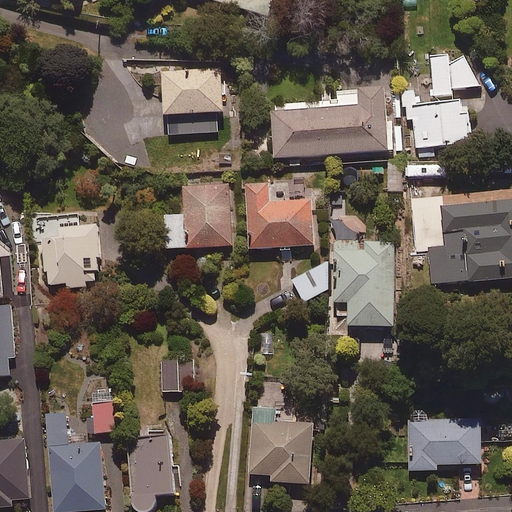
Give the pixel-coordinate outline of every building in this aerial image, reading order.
[(30,0),(79,9),(80,0),(30,0)] [(187,0),(269,25),(277,0),(187,0)] [(449,56),(432,57),(433,100),(450,100),(450,93),(482,92),(481,59),(449,60),(449,56)] [(224,119),(221,74),(163,78),(167,139),(218,136),(217,120),(224,119)] [(470,152),(470,112),(460,112),(460,107),(417,107),(417,89),(404,89),(404,112),(408,112),(409,123),(415,123),(415,152),(470,152)] [(387,161),(386,96),(341,97),(341,115),(273,116),(274,163),(387,161)] [(270,208),(270,188),(248,188),(249,254),(313,253),(312,207),(270,208)] [(230,190),(185,191),(186,219),(165,219),(166,256),(232,254),(230,190)] [(511,208),(442,217),(448,259),(430,261),(434,295),(511,285),(511,208)] [(69,287),(69,290),(89,290),(89,284),(99,284),(99,277),(103,277),(103,232),(62,232),(62,244),(45,244),(45,273),(49,273),(49,287),(69,287)] [(394,332),(392,246),(334,248),(336,310),(350,309),(351,333),(394,332)] [(0,301),(8,301),(6,260),(0,260),(0,301)] [(329,295),(326,265),(292,282),(305,307),(329,295)] [(14,309),(0,310),(0,380),(13,380),(12,360),(17,359),(14,309)] [(197,363),(166,364),(166,396),(198,395),(197,363)] [(120,436),(118,407),(96,408),(98,437),(120,436)] [(296,433),(298,409),(276,408),(276,416),(255,414),(249,480),(274,482),(273,490),(310,493),(315,435),(296,433)] [(73,418),(53,419),(55,511),(107,511),(106,449),(74,450),(73,418)] [(481,425),(409,428),(411,477),(438,476),(438,471),(483,470),(481,425)] [(179,501),(178,442),(163,443),(162,430),(136,431),(138,510),(139,511),(160,511),(162,501),(179,501)] [(33,511),(32,445),(0,446),(0,511),(18,511),(33,511)]
